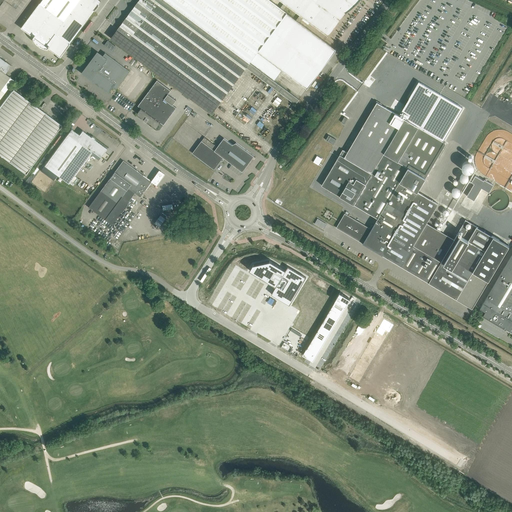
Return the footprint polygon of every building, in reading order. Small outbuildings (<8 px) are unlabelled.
[(55,33),(67,16),(79,0),(41,0),(21,28),(33,37),(33,38),(33,37),(47,47),(46,48),(47,48),(47,47),(60,56),(69,44),(55,33)] [(94,10),(95,9),(98,5),(100,1),(98,0),(79,0),(67,16),(81,27),(94,10)] [(165,0),(139,0),(118,28),(111,38),(212,113),(246,67),(296,104),(299,99),(250,63),(165,0)] [(287,13),(269,0),(165,0),(250,63),(250,62),(287,13)] [(279,0),(328,36),(346,12),(346,13),(348,12),(350,10),(353,7),(355,6),(356,5),(358,3),(358,2),(355,0),(354,0),(279,0)] [(282,70),(307,89),(336,49),(287,12),(287,13),(250,62),(275,80),(282,70)] [(81,27),(67,16),(55,33),(69,44),(81,27)] [(115,90),(129,71),(105,53),(102,57),(97,53),(86,68),(87,69),(85,71),(85,73),(88,75),(87,76),(107,91),(111,87),(115,90)] [(0,98),(14,80),(5,73),(5,72),(6,72),(11,65),(0,57),(0,98)] [(173,105),(176,100),(168,94),(171,90),(157,80),(138,106),(141,108),(137,114),(143,118),(144,119),(144,120),(146,122),(147,121),(148,121),(148,122),(156,128),(160,122),(164,125),(176,108),(173,105)] [(343,149),(322,185),(354,204),(378,218),(374,225),(372,224),(370,228),(345,213),(336,227),(380,253),(383,255),(457,298),(472,308),(509,246),(509,245),(493,236),(466,220),(441,261),(414,245),(438,203),(417,191),(446,143),(443,141),(463,108),(419,81),(409,98),(426,109),(417,125),(399,115),(377,102),(347,152),(343,149)] [(0,140),(29,101),(13,89),(0,106),(0,140)] [(0,154),(10,162),(46,113),(29,101),(0,140),(0,154)] [(26,174),(59,129),(62,125),(46,113),(10,162),(26,174)] [(65,137),(44,165),(68,183),(70,180),(90,154),(98,160),(101,157),(104,153),(107,148),(94,139),(95,138),(92,136),(91,137),(82,131),(83,130),(82,130),(79,135),(76,139),(68,133),(71,129),(65,137)] [(333,144),(336,139),(329,135),(326,140),(333,144)] [(254,156),(236,143),(232,144),(224,138),(217,146),(204,137),(192,153),(214,169),(223,157),(242,172),(254,157),(255,158),(256,157),(254,156)] [(473,164),(472,162),(471,160),(470,159),(468,159),(466,159),(465,159),(464,160),(464,161),(463,162),(463,164),(463,165),(464,167),(465,168),(467,169),(468,169),(469,168),(471,167),(472,166),(473,165),(473,164)] [(140,197),(148,185),(151,181),(123,160),(110,178),(109,178),(88,207),(111,224),(134,193),(140,197)] [(164,174),(159,169),(155,174),(150,181),(156,185),(161,178),(164,174)] [(475,183),(467,196),(474,200),(482,188),(489,192),(493,185),(484,179),(484,180),(475,175),(472,182),(475,183)] [(459,179),(455,186),(461,190),(465,183),(459,179)] [(511,254),(480,308),(485,311),(483,315),(506,329),(507,328),(511,330),(511,254)] [(253,264),(250,270),(252,272),(253,273),(253,272),(267,280),(266,281),(267,281),(276,286),(271,294),(290,305),(306,277),(288,266),(286,270),(270,260),(269,261),(254,264),(253,264)] [(340,292),(335,300),(345,306),(350,298),(340,292)] [(335,300),(332,305),(342,312),(345,306),(335,300)] [(332,305),(329,311),(339,317),(342,312),(332,305)] [(329,311),(326,316),(336,322),(339,317),(329,311)] [(326,316),(323,321),(333,327),(336,322),(326,316)] [(384,319),(379,327),(390,333),(394,325),(384,319)] [(323,321),(320,326),(330,332),(333,327),(323,321)] [(320,326),(317,331),(327,337),(330,332),(320,326)] [(379,327),(376,332),(387,338),(390,333),(379,327)] [(317,331),(314,336),(324,343),(327,337),(317,331)] [(376,332),(373,337),(383,343),(387,338),(376,332)] [(314,336),(311,342),(321,348),(324,343),(314,336)] [(373,337),(370,342),(380,349),(383,343),(373,337)] [(311,342),(307,347),(318,353),(321,348),(311,342)] [(370,342),(367,348),(377,354),(380,349),(370,342)] [(307,347),(303,355),(313,361),(318,353),(307,347)] [(367,348),(363,353),(374,359),(377,354),(367,348)] [(363,353),(360,358),(371,365),(374,359),(363,353)] [(360,358),(357,364),(367,370),(371,365),(360,358)] [(357,364),(354,369),(364,375),(367,370),(357,364)] [(354,369),(349,377),(360,383),(364,375),(354,369)]
